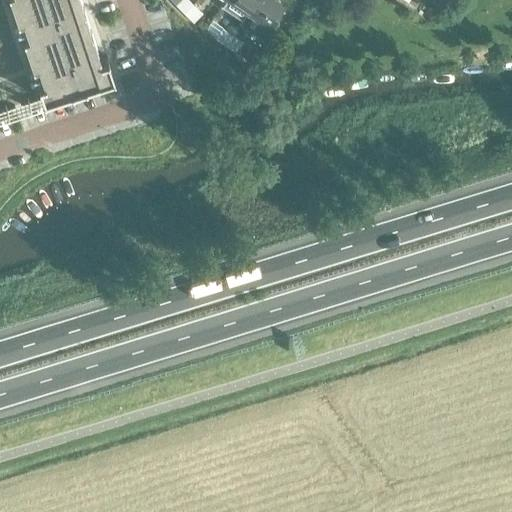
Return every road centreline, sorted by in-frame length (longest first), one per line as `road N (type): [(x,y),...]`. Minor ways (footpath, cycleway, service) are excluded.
road 1 (motorway): [(511,188),(0,351)]
road 2 (motorway): [(0,395),(511,241)]
road 3 (residential): [(0,151),(143,103),(153,90),(151,72),(128,0)]
